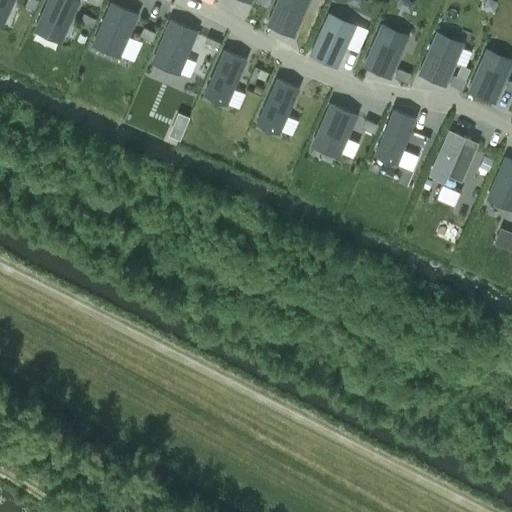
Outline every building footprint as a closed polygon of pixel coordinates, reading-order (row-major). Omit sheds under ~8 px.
[(0,0),(0,23),(3,25),(13,0),(0,0)] [(33,0),(25,0),(23,6),(32,10),(36,1),(33,0)] [(47,0),(36,26),(34,32),(60,44),(72,17),(79,1),(76,0),(47,0)] [(276,0),(267,21),(295,33),(309,0),(276,0)] [(94,40),(91,45),(118,57),(130,30),(137,15),(110,3),(94,40)] [(82,15),(78,23),(90,28),(94,20),(82,15)] [(327,15),(310,52),(338,64),(345,49),(354,27),(327,15)] [(152,57),(150,62),(177,74),(189,47),(196,31),(169,20),(152,57)] [(379,26),(363,63),(390,75),(407,38),(379,26)] [(142,29),(138,37),(150,42),(154,34),(142,29)] [(436,34),(420,71),(447,84),(456,63),(463,47),(436,34)] [(217,44),(205,39),(201,47),(213,52),(217,44)] [(222,50),(204,89),(230,101),(247,61),(222,50)] [(511,62),(485,50),(468,87),(496,100),(511,64),(511,62)] [(407,82),(410,74),(398,69),(394,77),(407,82)] [(462,89),(465,81),(456,77),(454,76),(450,84),(462,89)] [(276,79),(256,127),(268,132),(270,128),(280,132),(298,88),(276,79)] [(314,139),(312,145),(339,157),(351,129),(357,114),(331,102),(314,139)] [(393,109),(373,157),(385,162),(387,158),(397,162),(415,118),(393,109)] [(377,125),(365,120),(362,128),(374,133),(377,125)] [(449,129),(430,174),(444,180),(446,174),(461,180),(477,141),(449,129)] [(484,156),(479,167),(487,171),(492,160),(484,156)] [(488,193),(486,199),(511,210),(511,159),(505,156),(488,193)]
